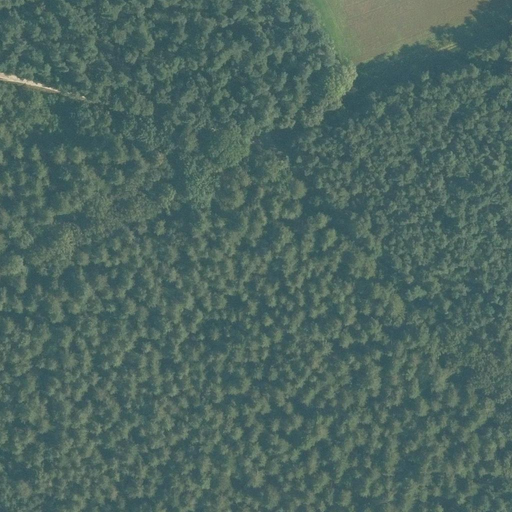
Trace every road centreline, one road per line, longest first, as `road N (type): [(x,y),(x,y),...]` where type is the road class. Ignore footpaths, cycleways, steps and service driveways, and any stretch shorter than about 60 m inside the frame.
road 1 (unclassified): [(511,352),(410,281),(312,170),(256,140)]
road 2 (unclassified): [(0,246),(256,140)]
road 3 (track): [(511,21),(342,92),(298,115),(270,142)]
road 4 (track): [(0,74),(256,140)]
